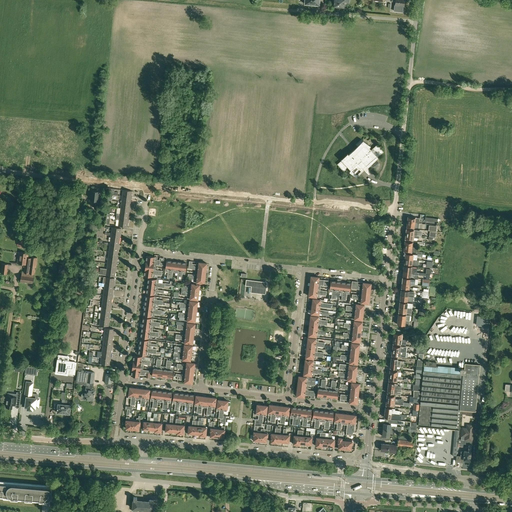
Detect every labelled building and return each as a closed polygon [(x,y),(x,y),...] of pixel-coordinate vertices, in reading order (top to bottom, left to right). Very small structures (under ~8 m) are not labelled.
[(391,0),(391,1),(395,2),(395,5),(394,5),(394,11),(402,12),(403,5),(404,4),(404,3),(404,2),(403,0),(391,0)] [(337,164),(339,166),(343,171),(346,169),(348,167),(350,170),(354,174),(355,176),(359,172),(360,172),(363,169),(369,175),(371,173),(370,172),(367,167),(366,166),(367,167),(376,159),(377,158),(378,157),(377,157),(383,152),(378,146),(377,145),(372,149),(371,150),(370,150),(362,141),(361,139),(355,144),(357,146),(354,149),(354,150),(351,152),(348,154),(347,154),(341,160),(337,164)] [(97,203),(98,192),(96,192),(96,191),(92,191),(91,195),(90,195),(90,200),(94,200),(93,202),(97,203)] [(412,252),(416,252),(416,254),(417,254),(422,254),(424,255),(425,252),(416,251),(416,250),(417,248),(413,247),(404,246),(404,248),(403,248),(403,250),(404,251),(406,252),(412,252)] [(33,283),(34,274),(35,268),(36,268),(37,258),(32,257),(31,258),(28,258),(29,254),(18,252),(17,263),(25,264),(24,273),(22,272),(20,281),(33,283)] [(246,280),(245,286),(251,286),(250,292),(260,294),(265,294),(267,282),(246,280)] [(489,327),(490,316),(482,315),(482,317),(479,317),(479,319),(477,319),(477,325),(489,327)] [(67,374),(68,369),(75,370),(76,362),(68,361),(69,356),(58,355),(56,373),(67,374)] [(480,365),(465,364),(464,369),(436,367),(436,362),(425,361),(424,361),(418,426),(455,429),(454,440),(453,449),(456,449),(456,442),(457,442),(458,440),(459,430),(460,414),(461,410),(475,412),(480,365)] [(26,366),(25,373),(32,374),(33,367),(26,366)] [(85,371),(85,372),(78,371),(76,381),(86,382),(85,393),(83,393),(82,394),(81,394),(81,397),(82,398),(83,398),(84,398),(84,399),(93,400),(95,391),(92,390),(92,387),(92,386),(93,385),(93,383),(95,373),(85,371)] [(114,375),(106,374),(105,383),(111,384),(112,377),(114,378),(114,375)] [(27,409),(28,409),(32,410),(33,408),(35,408),(35,407),(38,407),(39,399),(38,399),(31,398),(31,393),(33,383),(27,382),(24,405),(25,406),(25,407),(28,407),(27,409)] [(125,409),(127,409),(131,410),(132,410),(132,405),(135,388),(133,388),(132,387),(131,387),(130,387),(129,387),(128,395),(129,395),(128,398),(131,398),(130,407),(125,406),(125,409)] [(11,396),(7,396),(6,407),(12,408),(12,406),(12,404),(15,405),(16,403),(20,403),(21,393),(17,392),(16,394),(16,397),(12,397),(12,396),(11,396)] [(57,412),(63,413),(65,399),(65,393),(62,393),(61,399),(62,400),(62,402),(63,402),(63,404),(61,404),(58,404),(55,404),(55,408),(57,409),(57,412)] [(148,416),(147,422),(144,422),(143,430),(149,431),(150,422),(150,419),(151,412),(143,411),(143,412),(142,413),(147,414),(147,416),(148,416)] [(141,428),(141,426),(142,421),(140,421),(140,419),(142,419),(142,413),(143,412),(141,412),(141,414),(139,414),(138,418),(136,418),(136,420),(133,420),(132,429),(138,430),(138,428),(141,428)] [(179,415),(179,416),(177,433),(183,434),(184,425),(180,425),(181,419),(185,419),(185,416),(179,415)] [(169,424),(166,424),(167,420),(164,420),(163,430),(166,431),(165,432),(172,433),(172,424),(173,418),(170,418),(169,424)] [(208,422),(209,422),(208,436),(216,437),(217,428),(214,427),(215,421),(212,421),(211,422),(210,422),(211,420),(209,420),(210,418),(208,418),(208,422)] [(261,431),(258,431),(258,426),(261,426),(262,424),(260,424),(255,423),(254,426),(253,435),(254,435),(254,440),(260,441),(261,431)] [(386,424),(384,423),(383,430),(398,431),(400,432),(401,427),(397,426),(397,424),(391,423),(390,424),(386,424)] [(469,444),(472,444),(471,444),(471,441),(472,441),(473,425),(467,425),(466,431),(462,431),(462,436),(465,436),(464,440),(458,439),(458,443),(469,444)] [(221,428),(217,428),(216,437),(223,438),(223,432),(224,432),(225,426),(221,426),(221,428)] [(289,435),(286,435),(286,429),(286,426),(284,426),(283,434),(283,443),(288,443),(289,441),(291,442),(292,433),(289,433),(289,435)] [(306,432),(306,437),(305,445),(311,446),(311,437),(314,437),(315,430),(315,429),(306,428),(306,431),(310,431),(310,434),(311,437),(308,437),(308,432),(306,432)] [(333,447),(336,448),(336,440),(334,440),(334,439),(331,439),(331,433),(329,433),(328,439),(328,447),(333,447)] [(344,449),(345,439),(338,439),(338,440),(336,440),(336,448),(338,448),(341,448),(341,449),(343,449),(344,449)] [(412,441),(407,440),(398,439),(397,446),(411,447),(412,441)] [(433,454),(438,443),(434,442),(429,453),(433,454)] [(380,450),(388,451),(388,452),(392,453),(395,453),(396,446),(393,445),(381,444),(381,446),(380,446),(379,449),(380,450)] [(464,452),(461,451),(460,456),(464,457),(463,460),(468,461),(468,460),(470,460),(470,454),(471,454),(472,444),(469,444),(468,450),(464,450),(464,452)] [(0,495),(46,500),(46,499),(47,499),(48,499),(49,499),(50,498),(51,497),(51,496),(52,495),(52,494),(52,493),(52,492),(52,491),(51,490),(50,489),(49,489),(49,488),(48,488),(47,488),(0,483),(0,495)] [(137,497),(133,497),(132,511),(138,511),(137,511),(153,511),(155,500),(149,499),(149,501),(145,501),(145,499),(141,499),(141,501),(137,500),(137,497)] [(304,502),(304,511),(312,511),(312,502),(304,502)]
